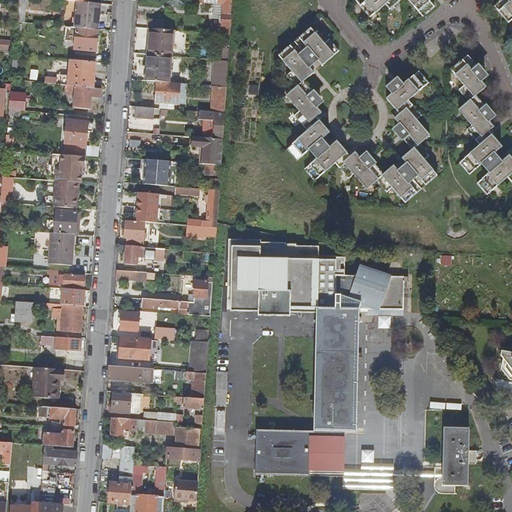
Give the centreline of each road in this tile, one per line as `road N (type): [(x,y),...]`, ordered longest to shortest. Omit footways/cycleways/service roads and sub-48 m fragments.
road 1 (residential): [(123,0),(82,511)]
road 2 (unknown): [(418,32),(442,82),(449,176),(482,212)]
